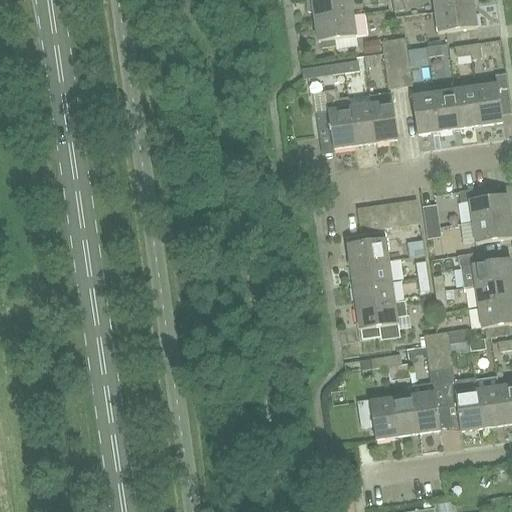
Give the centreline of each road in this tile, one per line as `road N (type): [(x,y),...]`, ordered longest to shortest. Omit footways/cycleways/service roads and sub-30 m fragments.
road 1 (primary): [(122,511),(47,0)]
road 2 (residential): [(328,189),(511,157)]
road 3 (residential): [(368,475),(511,454)]
